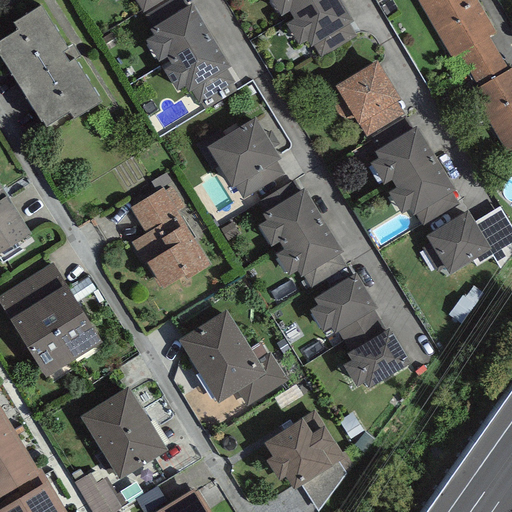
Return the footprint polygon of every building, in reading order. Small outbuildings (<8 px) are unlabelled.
[(163,0),(137,0),(145,12),(163,0)] [(166,52),(169,56),(211,31),(191,0),(189,0),(149,25),(153,31),(146,35),(159,56),(166,52)] [(290,6),(293,10),(309,0),(274,0),(282,11),(290,6)] [(343,0),(309,0),(293,10),(295,14),(287,19),(300,41),(307,36),(311,42),(313,42),(321,55),(357,33),(348,19),(353,16),(343,0)] [(479,0),(419,0),(452,55),(460,51),(489,34),(496,30),(479,0)] [(18,25),(0,36),(0,47),(47,122),(70,108),(73,114),(101,96),(74,54),(69,56),(62,46),(67,43),(41,1),(14,18),(18,25)] [(211,31),(169,56),(171,60),(163,65),(176,86),(184,81),(187,87),(189,86),(198,101),(234,80),(225,64),(230,62),(211,31)] [(507,68),(489,34),(460,51),(479,84),(507,68)] [(396,98),(401,95),(377,56),(335,82),(340,90),(339,91),(338,92),(337,94),(336,97),(335,99),(335,102),(335,106),(336,108),(337,111),(338,112),(340,114),(343,115),(346,116),(348,116),(351,116),(353,116),(355,115),(358,120),(396,98)] [(479,84),(471,89),(511,158),(511,64),(507,68),(479,84)] [(405,114),(396,98),(358,120),(368,136),(405,114)] [(235,182),(275,157),(280,153),(256,112),(210,140),(207,136),(196,143),(212,168),(220,164),(232,183),(235,182)] [(392,175),(395,179),(437,154),(417,121),(374,147),(378,153),(371,158),(384,180),(392,175)] [(437,154),(395,179),(397,183),(389,188),(402,209),(409,205),(413,211),(416,210),(424,222),(459,201),(450,188),(455,185),(437,154)] [(275,157),(235,182),(243,196),(284,172),(275,157)] [(0,245),(30,227),(0,180),(0,245)] [(279,237),(282,241),(324,216),(304,184),(262,210),(266,216),(259,220),(272,241),(279,237)] [(131,205),(145,231),(160,221),(167,231),(185,220),(178,209),(185,205),(172,185),(165,189),(163,185),(131,205)] [(511,225),(499,204),(476,218),(468,206),(426,231),(431,240),(423,245),(436,269),(447,264),(450,269),(472,257),(477,264),(492,255),(500,267),(511,250),(511,225)] [(324,216),(282,241),(284,245),(276,250),(288,271),(297,266),(300,272),(302,271),(310,284),(346,263),(338,249),(343,247),(324,216)] [(145,231),(131,240),(160,285),(184,269),(187,273),(209,259),(185,220),(167,231),(160,221),(145,231)] [(0,300),(11,318),(13,316),(11,313),(64,280),(52,262),(0,294),(0,300)] [(356,268),(314,294),(319,302),(311,306),(323,327),(331,322),(335,328),(337,327),(373,305),(377,303),(356,268)] [(64,280),(11,313),(13,316),(47,372),(102,338),(64,280)] [(385,326),(373,305),(337,327),(349,348),(385,326)] [(226,306),(179,335),(219,398),(236,387),(266,368),(259,358),(226,306)] [(349,348),(348,348),(352,356),(344,360),(356,382),(366,376),(369,382),(411,358),(390,323),(385,326),(349,348)] [(271,351),(259,358),(266,368),(236,387),(247,404),(288,378),(271,351)] [(128,382),(80,412),(120,475),(168,445),(128,382)] [(0,500),(2,504),(42,480),(0,408),(0,500)] [(302,414),(265,438),(274,452),(267,456),(279,475),(286,471),(294,484),(328,463),(329,464),(345,455),(334,439),(336,437),(325,419),(323,421),(315,408),(303,416),(302,414)] [(93,511),(111,511),(127,502),(120,490),(116,492),(106,475),(96,481),(90,472),(75,481),(93,511)] [(0,511),(66,511),(46,478),(42,480),(2,504),(0,504),(0,511)] [(209,511),(193,486),(155,509),(157,511),(209,511)]
